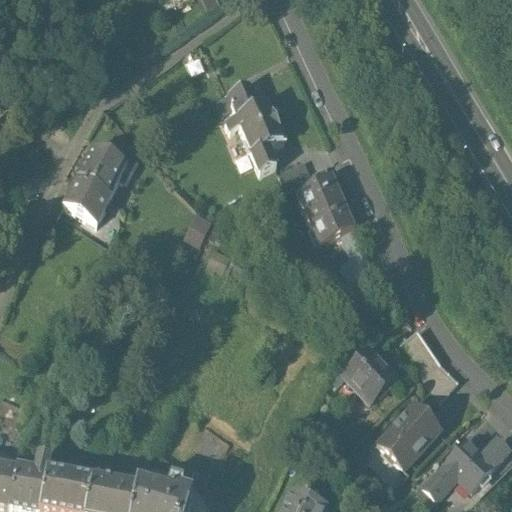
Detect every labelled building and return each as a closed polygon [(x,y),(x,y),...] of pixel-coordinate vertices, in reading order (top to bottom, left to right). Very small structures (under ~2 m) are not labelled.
[(262,104),(251,81),(226,92),(226,93),(233,107),(237,115),(225,121),(230,131),(239,127),(244,139),(243,140),(247,150),(249,149),(260,172),(276,164),(268,146),(284,138),(267,101),(262,104)] [(222,112),(233,107),(226,93),(215,98),(222,112)] [(76,181),(110,200),(119,183),(123,185),(134,166),(110,153),(106,160),(92,152),(76,181)] [(284,182),(309,170),(304,158),(278,169),(284,182)] [(321,178),(331,173),(326,163),(316,167),(321,178)] [(355,224),(331,173),(321,178),(297,189),(321,239),(341,230),(353,224),(355,224)] [(97,227),(112,200),(110,200),(76,181),(62,208),(97,227)] [(209,219),(196,213),(186,234),(199,240),(209,219)] [(363,246),(353,224),(341,230),(351,252),(363,246)] [(382,282),(365,245),(363,246),(351,252),(341,256),(358,293),(382,282)] [(231,255),(216,247),(209,263),(215,266),(217,261),(226,266),(231,255)] [(421,376),(440,357),(418,325),(397,340),(421,376)] [(378,355),(368,345),(344,368),(341,366),(336,362),(331,373),(338,379),(345,372),(370,398),(393,375),(376,357),(378,355)] [(459,376),(440,357),(421,376),(440,395),(459,376)] [(0,435),(8,438),(25,443),(31,425),(16,421),(22,405),(0,397),(0,435)] [(441,425),(415,398),(377,435),(403,461),(441,425)] [(206,424),(196,437),(214,451),(224,437),(206,424)] [(481,452),(465,437),(422,480),(437,495),(450,482),(447,478),(455,470),(460,475),(464,472),(475,484),(494,465),(499,469),(511,456),(511,451),(497,436),(481,452)] [(148,465),(167,475),(172,465),(153,455),(148,465)] [(10,508),(32,511),(41,511),(48,476),(50,464),(36,462),(34,472),(18,468),(10,508)] [(190,468),(196,472),(199,466),(194,462),(190,468)] [(0,506),(10,508),(18,468),(0,464),(0,506)] [(92,484),(108,487),(112,482),(113,476),(96,470),(92,484)] [(86,511),(92,484),(74,480),(75,475),(65,473),(63,479),(48,476),(41,511),(86,511)] [(134,493),(136,487),(112,482),(108,487),(134,493)] [(141,482),(140,488),(160,494),(162,488),(141,482)] [(86,511),(130,511),(134,493),(108,487),(92,484),(86,511)] [(140,488),(136,487),(134,493),(130,511),(185,511),(190,496),(172,491),(170,496),(160,494),(140,488)] [(289,488),(278,511),(322,511),(326,505),(289,488)]
